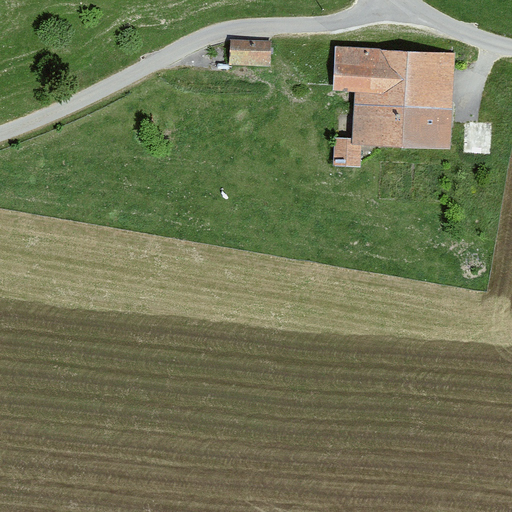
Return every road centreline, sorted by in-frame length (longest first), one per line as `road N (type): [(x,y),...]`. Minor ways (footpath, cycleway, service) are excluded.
road 1 (unclassified): [(375,0),(348,19),(206,35),(0,133)]
road 2 (unclassified): [(511,46),(399,0)]
